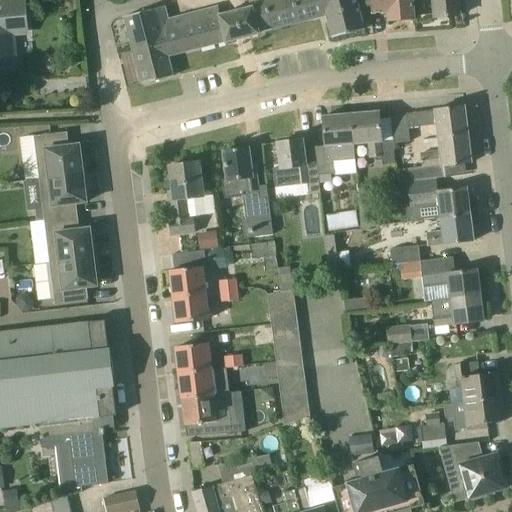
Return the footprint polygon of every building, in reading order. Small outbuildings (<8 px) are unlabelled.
[(0,67),(18,66),(15,36),(29,35),(25,0),(12,0),(0,1),(0,67)] [(259,34),(258,33),(272,29),(264,0),(260,0),(250,3),(251,8),(229,14),(236,40),(259,34)] [(264,0),(272,29),(299,23),(293,0),(264,0)] [(293,0),(299,23),(327,16),(322,0),(293,0)] [(322,0),(327,16),(357,8),(356,1),(357,0),(356,0),(322,0)] [(360,0),(357,1),(359,8),(359,9),(371,6),(370,0),(360,0)] [(414,20),(412,0),(370,0),(371,6),(371,14),(388,12),(388,22),(414,20)] [(432,0),(434,18),(437,18),(437,21),(447,20),(447,17),(460,16),(458,0),(432,0)] [(173,41),(170,30),(167,18),(164,7),(124,17),(133,52),(173,41)] [(220,16),(218,7),(217,8),(219,18),(170,30),(173,41),(176,54),(226,41),(226,43),(236,40),(229,14),(220,16)] [(365,30),(359,9),(359,8),(357,8),(327,16),(332,38),(365,30)] [(168,57),(176,54),(173,41),(133,52),(142,85),(173,77),(168,57)] [(437,139),(468,134),(464,106),(406,114),(406,116),(391,117),(394,144),(409,143),(408,129),(436,126),(437,139)] [(381,141),(381,132),(379,112),(351,115),(353,146),(368,145),(369,159),(382,158),(383,166),(394,165),(392,141),(381,141)] [(353,146),(351,115),(322,117),(325,146),(314,147),(316,164),(318,176),(334,175),(333,161),(337,161),(337,162),(354,161),(353,146)] [(79,145),(69,146),(67,132),(34,137),(39,179),(86,173),(84,156),(80,156),(79,145)] [(464,164),(471,163),(468,134),(437,139),(438,153),(421,154),(422,168),(396,170),(397,184),(466,175),(464,164)] [(303,140),(277,143),(280,170),(295,169),(296,185),(307,184),(308,195),(320,194),(318,176),(316,164),(305,165),(303,140)] [(258,187),(257,183),(255,164),(251,164),(249,149),(223,152),(227,181),(223,182),(226,199),(243,197),(246,221),(242,222),(244,240),(273,236),(266,186),(258,187)] [(203,198),(201,182),(198,162),(170,166),(174,199),(169,200),(172,221),(168,221),(170,236),(196,232),(194,217),(214,214),(212,197),(203,198)] [(85,191),(89,191),(86,173),(39,179),(45,222),(78,218),(76,204),(86,202),(85,191)] [(467,188),(449,190),(437,192),(436,182),(408,186),(411,209),(438,205),(440,219),(470,215),(467,188)] [(379,228),(379,215),(375,214),(373,188),(358,189),(359,198),(361,229),(379,228)] [(328,232),(340,230),(338,213),(326,215),(328,232)] [(427,247),(454,244),(473,241),(470,215),(440,219),(441,231),(426,233),(427,247)] [(89,229),(79,230),(78,218),(45,222),(50,263),(97,257),(95,239),(91,240),(89,229)] [(393,265),(400,264),(420,261),(419,246),(391,249),(393,265)] [(173,297),(205,293),(202,268),(207,267),(205,250),(172,254),(175,270),(170,271),(173,297)] [(95,275),(99,275),(97,257),(50,263),(56,305),(88,301),(86,287),(97,286),(95,275)] [(477,270),(460,272),(455,272),(453,257),(420,261),(400,264),(402,280),(423,278),(425,300),(480,294),(477,270)] [(349,259),(339,260),(340,269),(351,268),(349,259)] [(220,292),(237,290),(236,280),(219,282),(220,292)] [(292,280),(280,281),(281,293),(293,292),(292,280)] [(222,303),(239,300),(237,290),(220,292),(222,303)] [(268,306),(295,302),(293,292),(281,293),(267,295),(268,306)] [(177,323),(208,320),(205,293),(173,297),(177,323)] [(21,294),(16,298),(16,305),(22,312),(29,312),(34,308),(34,302),(27,294),(21,294)] [(435,327),(463,324),(483,321),(480,294),(425,300),(426,302),(432,301),(435,327)] [(272,318),(296,315),(295,302),(268,306),(270,318),(272,318)] [(274,331),(298,327),(296,315),(272,318),(274,331)] [(39,425),(99,418),(116,416),(113,388),(115,387),(110,348),(108,348),(105,321),(0,332),(0,429),(39,424),(39,425)] [(386,328),(388,346),(390,346),(400,345),(412,344),(410,325),(386,328)] [(275,343),(300,340),(298,327),(274,331),(275,343)] [(276,356),(301,352),(300,340),(275,343),(276,356)] [(179,374),(211,370),(207,344),(176,347),(179,374)] [(401,354),(400,345),(390,346),(391,358),(401,357),(401,354)] [(389,349),(380,347),(377,357),(386,359),(389,349)] [(278,368),(303,365),(301,352),(276,356),(278,368)] [(242,356),(225,357),(225,367),(243,366),(242,356)] [(408,371),(407,359),(395,360),(396,372),(408,371)] [(264,364),(266,378),(278,377),(276,362),(264,364)] [(501,397),(498,373),(479,375),(478,362),(452,365),(453,379),(456,378),(458,389),(461,389),(463,402),(501,397)] [(279,381),(305,377),(303,365),(278,368),(279,381)] [(182,399),(213,395),(211,370),(179,374),(182,399)] [(281,393),(306,390),(305,377),(279,381),(281,393)] [(262,402),(274,400),(273,388),(261,390),(262,402)] [(282,406),(308,402),(306,390),(281,393),(282,406)] [(201,424),(203,436),(232,433),(228,393),(213,395),(182,399),(185,425),(201,424)] [(487,423),(504,421),(501,397),(463,402),(463,403),(445,405),(447,420),(454,419),(455,427),(455,430),(468,428),(468,430),(488,427),(487,423)] [(282,406),(283,418),(285,425),(310,418),(308,402),(282,406)] [(422,442),(445,439),(443,424),(440,425),(438,413),(426,414),(427,426),(421,427),(422,442)] [(61,489),(88,486),(108,484),(103,441),(101,441),(100,435),(104,435),(103,429),(101,425),(99,418),(39,425),(42,448),(56,447),(61,489)] [(359,436),(364,455),(374,453),(372,434),(359,436)] [(351,457),(364,455),(359,436),(349,437),(351,457)] [(501,456),(498,457),(497,454),(483,458),(478,443),(439,448),(445,470),(446,470),(450,483),(463,479),(469,499),(473,498),(474,501),(487,497),(486,494),(507,488),(502,470),(505,469),(501,456)] [(256,456),(232,462),(237,480),(251,476),(261,474),(256,456)] [(425,505),(414,465),(384,473),(379,456),(358,462),(352,464),(357,481),(332,488),(338,511),(411,511),(410,509),(425,505)] [(259,500),(252,478),(251,476),(237,480),(192,492),(198,511),(262,511),(262,510),(263,510),(261,499),(259,500)] [(4,490),(7,510),(20,508),(17,489),(4,490)] [(326,511),(324,506),(305,511),(305,505),(308,498),(305,489),(294,492),(299,511),(326,511)] [(127,511),(140,509),(136,491),(116,496),(104,498),(106,511),(127,511)] [(274,511),(299,511),(294,492),(285,495),(287,503),(273,507),(274,511)] [(71,511),(68,497),(50,502),(52,511),(71,511)] [(261,499),(263,510),(270,508),(267,497),(261,499)]
